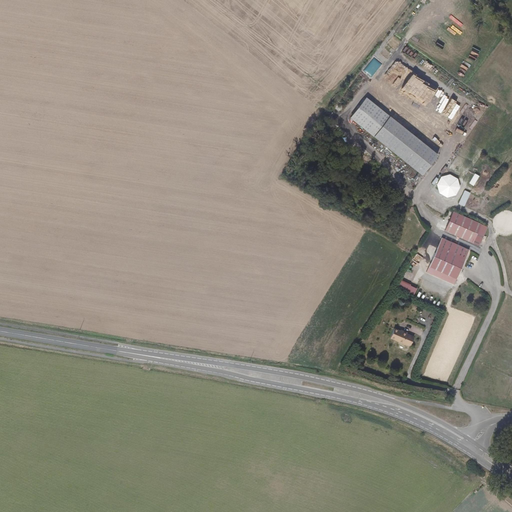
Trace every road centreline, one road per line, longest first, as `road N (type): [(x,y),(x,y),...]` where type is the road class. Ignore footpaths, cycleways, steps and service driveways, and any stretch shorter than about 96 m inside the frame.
road 1 (tertiary): [(466,437),(393,400),(330,383),(120,351)]
road 2 (tertiary): [(120,351),(362,403),(460,445)]
road 3 (tertiary): [(120,351),(0,331)]
